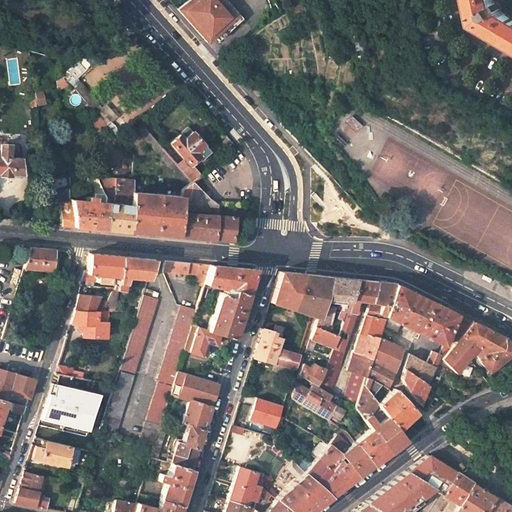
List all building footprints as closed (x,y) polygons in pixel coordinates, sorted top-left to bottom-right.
[(245,20),(226,0),(187,0),(184,2),(177,8),(188,20),(196,30),(207,42),(214,35),(212,33),(220,26),(226,33),(232,27),(234,30),(245,20)] [(511,17),(499,10),(501,9),(496,2),(494,3),(493,0),(470,0),(475,22),(511,44),(511,17)] [(226,33),(220,26),(212,33),(214,35),(218,40),(226,33)] [(92,60),(86,53),(79,59),(86,66),(92,60)] [(86,66),(79,59),(76,62),(66,72),(74,81),(88,68),(86,66)] [(64,75),(56,80),(57,89),(71,85),(64,75)] [(99,104),(78,80),(72,85),(93,109),(99,104)] [(41,90),(34,93),(37,104),(45,101),(41,90)] [(152,138),(140,125),(135,129),(185,185),(192,183),(182,171),(162,149),(152,138)] [(209,151),(187,126),(169,142),(189,165),(190,164),(191,163),(196,158),(198,157),(200,159),(209,151)] [(125,135),(118,139),(124,145),(129,141),(125,135)] [(189,165),(169,142),(162,149),(182,171),(189,165)] [(18,145),(0,143),(0,173),(22,176),(18,145)] [(202,175),(190,164),(189,165),(182,171),(192,183),(192,182),(202,175)] [(49,167),(42,168),(43,181),(51,179),(49,167)] [(132,180),(98,176),(98,181),(103,191),(110,192),(114,192),(113,201),(110,200),(109,202),(130,205),(131,191),(132,180)] [(98,181),(83,180),(85,196),(85,200),(69,199),(73,226),(89,228),(103,229),(105,202),(106,197),(103,191),(98,181)] [(182,188),(181,189),(180,196),(181,196),(182,209),(215,214),(216,204),(208,197),(192,182),(192,183),(185,185),(185,186),(182,188)] [(56,192),(56,195),(60,225),(67,225),(73,226),(69,199),(68,189),(61,189),(60,190),(59,190),(57,190),(56,192)] [(180,196),(131,191),(128,231),(157,234),(183,237),(182,211),(182,209),(181,196),(180,196)] [(122,231),(128,231),(130,205),(109,202),(105,202),(103,229),(107,229),(122,231)] [(215,216),(182,211),(183,237),(199,238),(213,239),(215,216)] [(234,218),(215,216),(213,239),(223,240),(232,241),(234,218)] [(41,248),(29,247),(22,267),(52,271),(54,249),(41,248)] [(120,256),(88,253),(86,270),(86,274),(110,275),(118,276),(120,256)] [(134,257),(120,256),(118,276),(117,285),(114,285),(102,311),(114,311),(117,290),(123,291),(126,277),(147,278),(153,259),(134,257)] [(188,262),(163,260),(162,271),(187,273),(188,262)] [(209,264),(188,262),(187,273),(196,274),(195,281),(204,283),(206,275),(209,264)] [(231,266),(209,264),(206,275),(204,283),(215,286),(228,289),(246,293),(254,269),(231,266)] [(86,270),(84,270),(82,276),(81,280),(109,283),(110,275),(86,274),(86,270)] [(287,272),(278,271),(273,288),(269,302),(289,308),(301,273),(287,272)] [(314,274),(301,273),(289,308),(311,315),(316,317),(320,303),(321,300),(329,276),(323,275),(314,274)] [(341,277),(329,276),(321,300),(341,302),(341,310),(345,311),(354,278),(341,277)] [(364,279),(354,278),(345,311),(351,312),(353,305),(355,300),(362,301),(369,301),(375,280),(368,280),(364,279)] [(383,315),(393,282),(382,281),(375,280),(369,301),(364,315),(381,320),(383,315)] [(413,330),(443,346),(456,314),(426,299),(425,298),(393,282),(383,315),(399,323),(413,330)] [(215,286),(204,283),(197,306),(202,308),(209,288),(215,289),(215,286)] [(246,293),(228,289),(226,294),(220,292),(217,293),(211,311),(205,329),(218,333),(232,338),(239,315),(246,293)] [(91,310),(98,295),(78,294),(74,309),(91,310)] [(157,298),(143,294),(137,313),(119,369),(134,373),(157,298)] [(335,308),(320,303),(316,317),(313,326),(325,331),(327,324),(330,325),(335,308)] [(195,310),(181,305),(158,380),(172,385),(177,370),(183,350),(191,325),(195,310)] [(360,306),(353,305),(351,312),(356,313),(358,314),(360,306)] [(96,310),(74,309),(70,323),(82,324),(94,324),(95,324),(96,310)] [(94,324),(82,324),(82,336),(105,337),(107,311),(96,310),(95,324),(94,324)] [(351,312),(345,311),(342,320),(339,328),(336,336),(332,348),(327,360),(321,375),(316,385),(330,393),(356,313),(351,312)] [(359,333),(375,338),(376,336),(381,320),(364,315),(359,333)] [(399,323),(383,315),(381,320),(376,336),(390,343),(399,323)] [(464,318),(459,315),(440,357),(441,358),(472,321),(464,318)] [(270,331),(272,323),(263,320),(261,328),(270,331)] [(511,347),(504,338),(472,321),(441,358),(440,359),(455,373),(468,357),(472,352),(487,371),(494,366),(511,352),(511,347)] [(284,326),(272,323),(270,331),(274,332),(273,336),(280,338),(284,326)] [(325,331),(313,326),(309,338),(332,348),(336,336),(332,334),(325,331)] [(205,329),(196,327),(188,351),(203,356),(208,342),(214,344),(217,335),(218,333),(205,329)] [(270,331),(261,328),(256,342),(252,356),(272,363),(277,348),(280,338),(273,336),(274,332),(270,331)] [(369,357),(375,338),(359,333),(353,352),(369,357)] [(390,343),(376,336),(375,338),(369,357),(369,359),(393,372),(401,349),(390,343)] [(299,354),(277,348),(272,363),(274,364),(294,370),(299,354)] [(439,354),(431,351),(426,362),(434,367),(439,354)] [(352,372),(363,376),(369,359),(369,357),(353,352),(347,370),(352,372)] [(426,362),(408,353),(403,368),(427,385),(434,367),(426,362)] [(393,372),(369,359),(363,376),(382,386),(387,389),(393,372)] [(72,367),(57,363),(54,371),(71,374),(83,376),(84,370),(72,368),(72,367)] [(321,375),(323,370),(312,364),(310,368),(301,363),(298,374),(312,382),(316,385),(321,375)] [(294,370),(274,364),(272,370),(292,376),(294,370)] [(34,379),(0,368),(0,388),(8,391),(28,397),(32,386),(34,379)] [(427,385),(403,368),(400,377),(405,390),(419,405),(427,385)] [(204,379),(177,370),(172,385),(172,386),(169,393),(188,399),(210,406),(214,394),(218,383),(204,379)] [(133,375),(120,371),(115,388),(102,430),(115,434),(133,375)] [(354,407),(361,384),(363,376),(352,372),(344,401),(354,407)] [(382,386),(363,376),(361,384),(371,397),(382,386)] [(101,392),(51,381),(40,416),(89,428),(94,410),(101,392)] [(312,382),(308,389),(296,381),(290,398),(327,419),(331,414),(339,419),(344,411),(337,405),(328,400),(332,394),(330,393),(316,385),(312,382)] [(172,386),(158,382),(146,421),(140,441),(153,445),(158,430),(162,416),(169,394),(169,393),(172,386)] [(354,407),(370,428),(388,452),(396,446),(404,440),(396,430),(376,404),(371,397),(361,384),(354,407)] [(415,412),(394,388),(390,391),(376,404),(396,430),(415,412)] [(210,406),(188,399),(169,393),(169,394),(188,399),(182,419),(173,416),(172,420),(188,424),(203,429),(210,406)] [(254,397),(247,418),(275,427),(282,406),(254,397)] [(25,406),(14,403),(12,411),(22,414),(25,406)] [(168,418),(162,416),(158,430),(164,432),(168,418)] [(203,429),(188,424),(182,442),(197,447),(203,429)] [(244,428),(232,424),(230,432),(233,433),(242,435),(244,428)] [(344,429),(341,427),(328,442),(338,452),(353,441),(344,429)] [(388,452),(370,428),(353,441),(371,464),(380,458),(388,452)] [(166,432),(158,430),(153,445),(152,449),(150,457),(156,459),(158,451),(162,439),(164,439),(166,432)] [(70,446),(41,439),(39,445),(35,444),(33,450),(31,459),(66,466),(70,446)] [(182,442),(177,441),(170,463),(191,469),(195,456),(197,447),(182,442)] [(371,464),(353,441),(338,452),(340,455),(344,460),(356,476),(366,468),(371,464)] [(338,452),(328,442),(315,457),(326,467),(337,457),(340,455),(338,452)] [(425,456),(377,491),(398,505),(401,508),(426,487),(438,494),(453,471),(425,456)] [(326,467),(315,457),(303,472),(318,485),(331,471),(326,467)] [(356,476),(344,460),(341,462),(337,457),(326,467),(331,471),(318,485),(330,496),(336,491),(349,482),(356,476)] [(303,472),(290,459),(285,466),(296,478),(303,472)] [(191,469),(170,463),(166,474),(160,472),(157,480),(164,482),(159,499),(180,504),(185,486),(191,469)] [(262,474),(236,465),(231,483),(250,489),(257,491),(258,487),(262,474)] [(21,478),(18,487),(13,502),(45,509),(47,500),(37,498),(38,491),(42,475),(28,472),(23,471),(21,478)] [(470,482),(453,471),(438,494),(456,504),(470,482)] [(318,485),(303,472),(296,478),(285,488),(277,495),(273,498),(290,511),(308,511),(312,509),(330,496),(318,485)] [(271,478),(262,474),(258,487),(266,493),(273,498),(277,495),(271,487),(268,485),(271,478)] [(481,511),(492,496),(470,482),(456,504),(453,509),(457,511),(481,511)] [(250,489),(231,483),(230,485),(226,499),(245,506),(248,499),(254,501),(256,493),(250,492),(250,489)] [(266,493),(258,487),(257,491),(256,493),(254,501),(252,508),(251,508),(255,511),(257,511),(266,498),(264,496),(266,493)] [(398,505),(377,491),(370,497),(362,502),(377,511),(398,511),(401,508),(398,505)] [(456,504),(438,494),(426,511),(451,511),(453,509),(456,504)] [(511,511),(511,510),(511,507),(492,496),(481,511),(511,511)] [(290,511),(273,498),(261,511),(290,511)] [(132,511),(135,504),(114,499),(111,511),(132,511)] [(177,511),(180,504),(159,499),(156,507),(136,502),(135,504),(132,511),(177,511)] [(245,506),(226,499),(221,511),(250,511),(251,508),(252,508),(245,506)] [(377,511),(362,502),(354,509),(349,511),(377,511)]
